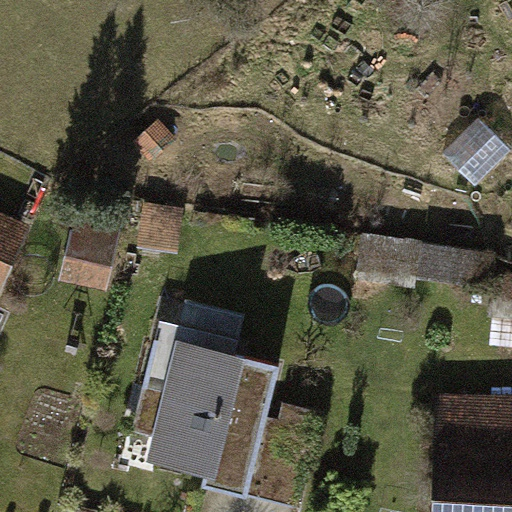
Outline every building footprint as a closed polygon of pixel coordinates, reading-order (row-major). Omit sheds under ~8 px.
[(0,298),(31,228),(0,214),(0,298)] [(128,226),(80,217),(68,283),(115,292),(128,226)] [(499,284),(504,252),(371,231),(366,263),(499,284)] [(283,370),(170,343),(142,462),(305,501),(325,418),(274,405),(283,370)] [(511,511),(511,396),(438,394),(432,511),(511,511)]
